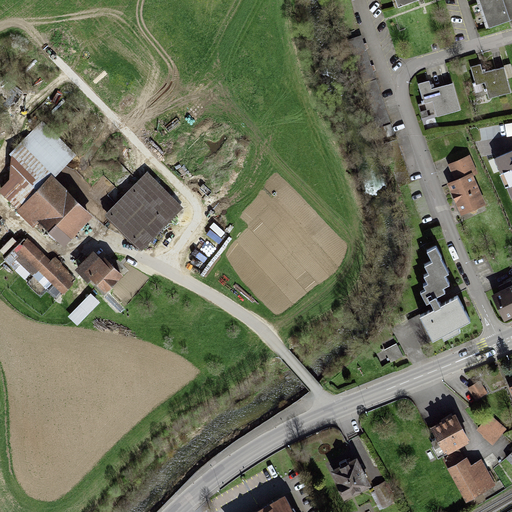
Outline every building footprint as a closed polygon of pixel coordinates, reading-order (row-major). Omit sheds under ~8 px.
[(387,0),(391,9),(416,0),(387,0)] [(511,0),(473,0),(483,29),(511,19),(511,0)] [(358,38),(347,42),(376,129),(388,125),(358,38)] [(474,85),(485,83),(489,101),(509,96),(504,72),(485,77),(483,68),(471,70),(474,85)] [(421,102),(432,98),(438,116),(458,110),(450,86),(431,93),(428,84),(417,87),(421,102)] [(14,174),(0,190),(0,195),(59,247),(87,215),(47,181),(71,154),(37,125),(3,164),(14,174)] [(405,139),(391,144),(404,181),(418,176),(405,139)] [(511,151),(495,158),(511,198),(511,151)] [(453,183),(444,186),(456,216),(481,207),(470,179),(475,177),(468,159),(447,167),(453,183)] [(146,175),(104,215),(140,251),(181,212),(146,175)] [(2,220),(0,222),(0,260),(3,263),(8,257),(29,277),(36,270),(61,294),(75,280),(52,259),(48,263),(2,220)] [(435,311),(422,318),(433,341),(442,336),(444,341),(460,332),(458,328),(469,322),(457,299),(440,308),(435,298),(445,293),(443,289),(449,286),(445,277),(449,275),(441,260),(443,260),(436,247),(426,253),(431,263),(423,267),(428,275),(424,277),(428,285),(423,287),(425,291),(420,294),(426,305),(431,303),(435,311)] [(117,280),(92,255),(77,270),(102,295),(117,280)] [(511,287),(491,298),(501,320),(511,314),(511,287)] [(478,384),(468,390),(475,401),(485,395),(478,384)] [(451,416),(427,430),(442,456),(466,442),(451,416)] [(487,416),(474,431),(490,445),(503,429),(487,416)] [(464,459),(445,470),(467,508),(482,500),(478,494),(492,487),(477,462),(468,467),(464,459)] [(355,460),(326,475),(339,500),(368,486),(355,460)] [(287,511),(280,500),(257,511),(287,511)]
